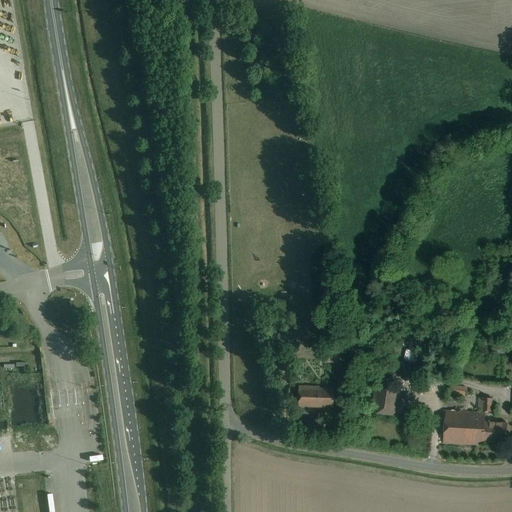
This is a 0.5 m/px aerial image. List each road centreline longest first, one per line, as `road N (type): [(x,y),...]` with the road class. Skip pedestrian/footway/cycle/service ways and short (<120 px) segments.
road 1 (unclassified): [(225,422),(211,0)]
road 2 (unclassified): [(511,470),(364,456),(225,422)]
road 3 (primary): [(143,511),(109,266)]
road 4 (primary): [(91,270),(124,511)]
road 5 (primary): [(61,62),(91,270)]
road 6 (primary): [(109,266),(61,62)]
